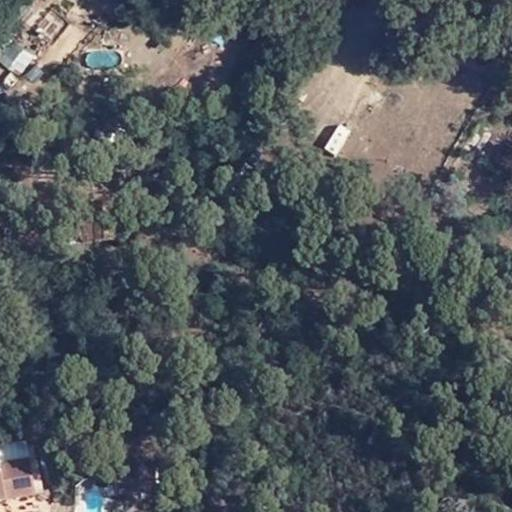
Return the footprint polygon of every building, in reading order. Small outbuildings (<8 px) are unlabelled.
[(0,63),(21,77),(36,54),(10,38),(0,54),(0,63)] [(117,193),(75,196),(76,218),(94,217),(95,245),(118,243),(117,193)] [(0,502),(15,500),(7,467),(4,468),(0,449),(0,502)] [(7,467),(15,500),(40,495),(35,463),(7,467)] [(161,472),(144,472),(142,503),(159,505),(161,472)]
